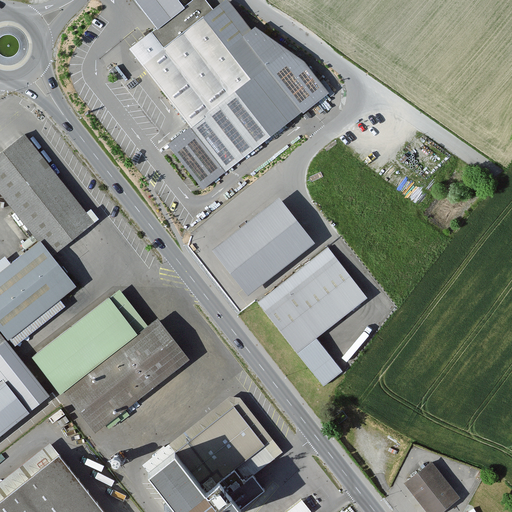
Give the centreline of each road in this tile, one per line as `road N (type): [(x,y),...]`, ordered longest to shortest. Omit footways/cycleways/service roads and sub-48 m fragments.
road 1 (secondary): [(375,511),(31,72)]
road 2 (residential): [(374,91),(296,158),(292,175),(295,194),(386,306)]
road 3 (residential): [(374,91),(247,0)]
road 4 (residential): [(493,174),(374,91)]
